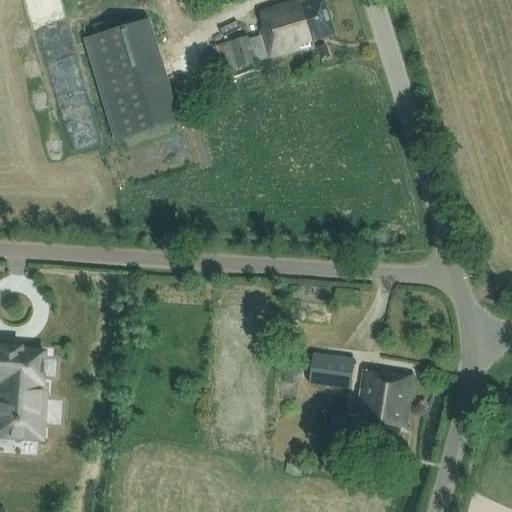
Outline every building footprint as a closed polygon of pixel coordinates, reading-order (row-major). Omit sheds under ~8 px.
[(322,0),(316,0),(302,4),(300,0),(297,0),(260,12),(264,28),(262,28),(264,33),(249,37),(248,35),(230,40),(231,42),(227,43),(230,51),(233,50),(238,66),(313,44),(312,40),(333,33),(322,0)] [(175,120),(145,23),(86,41),(116,138),(175,120)] [(331,55),(328,45),(319,48),(322,58),(331,55)] [(294,338),(293,346),(302,347),(303,340),(294,338)] [(43,384),(45,353),(22,351),(22,348),(3,347),(3,350),(0,349),(0,437),(43,441),(47,384),(43,384)] [(313,354),(310,384),(350,388),(353,359),(313,354)] [(405,428),(414,375),(379,369),(378,372),(362,370),(355,417),(347,415),(347,414),(331,412),(329,427),(345,429),(345,428),(353,429),(351,443),(395,450),(399,427),(405,428)]
